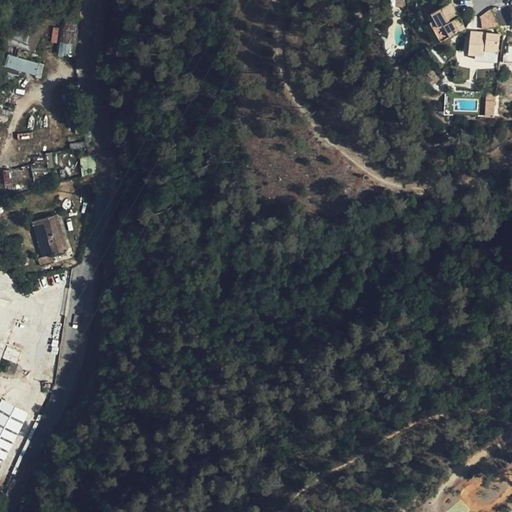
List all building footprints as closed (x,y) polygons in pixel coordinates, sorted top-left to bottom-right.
[(397,0),(398,11),(412,9),(409,0),(397,0)] [(467,20),(460,8),(458,9),(454,2),(457,1),(456,0),(440,0),(433,4),(436,11),(432,13),(443,33),(467,20)] [(502,26),(488,25),(488,28),(480,27),(480,24),(473,23),(470,45),(477,46),(476,52),(499,54),(502,26)] [(39,77),(43,65),(8,54),(4,66),(39,77)] [(497,98),(489,98),(488,113),(496,113),(497,98)] [(54,215),(47,217),(44,221),(36,231),(44,256),(38,258),(40,265),(53,261),(51,254),(64,250),(54,215)] [(33,221),(36,231),(44,221),(47,217),(33,221)] [(7,347),(3,358),(16,363),(20,352),(7,347)] [(0,367),(0,370),(12,375),(15,367),(1,363),(0,367)] [(0,405),(0,456),(4,458),(27,413),(3,401),(0,405)]
